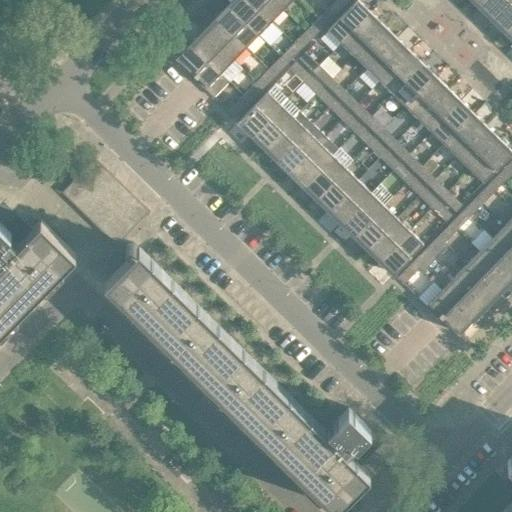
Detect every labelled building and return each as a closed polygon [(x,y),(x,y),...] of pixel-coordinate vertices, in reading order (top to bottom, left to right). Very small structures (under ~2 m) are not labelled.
[(271,21),(249,0),(231,0),(228,4),(258,33),(271,21)] [(275,0),(249,0),(271,21),(283,8),(275,0)] [(355,0),(327,28),(341,42),(370,11),(358,0),(355,0)] [(335,0),(331,4),(337,10),(346,0),(335,0)] [(491,17),(507,0),(482,0),(478,4),(491,17)] [(511,20),(511,0),(507,0),(491,17),(504,30),(511,20)] [(228,4),(215,17),(245,46),(258,33),(228,4)] [(331,4),(318,17),(324,23),(337,10),(331,4)] [(341,42),(354,54),(383,24),(370,11),(341,42)] [(245,46),(215,17),(202,29),(233,59),(245,46)] [(324,23),(318,17),(306,30),(312,36),(324,23)] [(396,37),(383,24),(354,54),(366,67),(396,37)] [(202,29),(190,42),(220,72),(233,59),(202,29)] [(306,30),(293,43),(299,49),(312,36),(306,30)] [(409,49),(396,37),(366,67),(379,79),(409,49)] [(229,80),(220,72),(190,42),(188,45),(186,43),(183,47),(184,48),(177,56),(193,72),(193,73),(195,75),(193,77),(213,96),(229,80)] [(299,49),(293,43),(281,56),(286,61),(299,49)] [(392,92),(422,62),(409,49),(379,79),(392,92)] [(313,70),(318,65),(305,51),(299,57),(313,70)] [(281,56),(268,69),(274,74),(286,61),(281,56)] [(303,80),(309,75),(295,61),(289,67),(303,80)] [(435,74),(422,62),(392,92),(405,105),(435,74)] [(331,77),(318,65),(313,70),(325,83),(331,77)] [(274,74),(268,69),(256,81),(261,87),(274,74)] [(418,117),(447,87),(435,74),(405,105),(418,117)] [(321,87),(309,75),(303,80),(316,93),(321,87)] [(338,95),(344,90),(331,77),(325,83),(338,95)] [(256,81),(243,94),(249,100),(261,87),(256,81)] [(237,120),(251,134),(286,97),(273,84),(237,120)] [(329,105),(334,100),(321,87),(316,93),(329,105)] [(460,100),(447,87),(418,117),(431,130),(460,100)] [(357,102),(344,90),(338,95),(351,108),(357,102)] [(227,110),(233,116),(249,100),(243,94),(227,110)] [(299,110),(286,97),(251,134),(264,146),(299,110)] [(347,112),(334,100),(329,105),(341,118),(347,112)] [(443,142),(473,112),(460,100),(431,130),(443,142)] [(364,121),(370,115),(357,102),(351,108),(364,121)] [(312,122),(299,110),(264,146),(276,159),(312,122)] [(341,118),(354,131),(360,125),(347,112),(341,118)] [(486,125),(473,112),(443,142),(456,155),(486,125)] [(382,128),(370,115),(364,121),(377,133),(382,128)] [(276,159),(289,171),(325,135),(312,122),(276,159)] [(373,137),(360,125),(354,131),(367,143),(373,137)] [(456,155),(469,168),(499,137),(486,125),(456,155)] [(390,146),(395,140),(382,128),(377,133),(390,146)] [(302,184),(332,153),(338,148),(325,135),(289,171),(302,184)] [(380,156),(386,150),(373,137),(367,143),(380,156)] [(511,150),(499,137),(469,168),(483,181),(511,150)] [(408,153),(395,140),(390,146),(403,158),(408,153)] [(398,163),(386,150),(380,156),(393,168),(398,163)] [(345,166),(332,153),(302,184),(315,196),(345,166)] [(415,171),(421,165),(408,153),(403,158),(415,171)] [(95,157),(78,174),(90,186),(106,168),(95,157)] [(511,170),(511,159),(501,171),(507,176),(511,170)] [(406,181),(411,175),(398,163),(393,168),(406,181)] [(434,178),(421,165),(415,171),(428,184),(434,178)] [(328,209),(358,179),(345,166),(315,196),(328,209)] [(90,186),(98,194),(115,177),(106,168),(90,186)] [(501,171),(488,184),(494,189),(507,176),(501,171)] [(73,203),(90,186),(78,174),(61,191),(73,203)] [(384,186),(390,179),(385,175),(372,191),(386,203),(393,193),(384,186)] [(424,188),(411,175),(406,181),(418,194),(424,188)] [(106,202),(123,185),(115,177),(98,194),(106,202)] [(441,196),(447,190),(434,178),(428,184),(441,196)] [(370,191),(358,179),(328,209),(341,222),(370,191)] [(494,189),(488,184),(476,197),(481,202),(494,189)] [(131,193),(123,185),(106,202),(115,210),(131,193)] [(98,194),(90,186),(73,203),(81,211),(98,194)] [(431,206),(437,200),(424,188),(418,194),(431,206)] [(460,204),(447,190),(441,196),(455,209),(460,204)] [(354,234),(383,204),(370,191),(341,222),(354,234)] [(115,210),(123,218),(140,201),(131,193),(115,210)] [(90,219),(106,202),(98,194),(81,211),(90,219)] [(476,197),(463,209),(469,215),(481,202),(476,197)] [(450,214),(437,200),(431,206),(445,220),(450,214)] [(149,210),(140,201),(123,218),(132,227),(149,210)] [(115,210),(106,202),(90,219),(98,227),(115,210)] [(396,216),(383,204),(354,234),(366,247),(396,216)] [(469,215),(463,209),(451,222),(456,228),(469,215)] [(106,235),(123,218),(115,210),(98,227),(106,235)] [(366,247),(379,259),(409,229),(396,216),(366,247)] [(106,235),(115,244),(132,227),(123,218),(106,235)] [(0,336),(8,328),(4,324),(10,319),(14,323),(31,306),(27,301),(32,296),(36,300),(53,283),(49,279),(55,273),(59,277),(76,260),(71,256),(75,253),(59,237),(62,234),(56,228),(53,231),(40,219),(17,242),(9,233),(10,232),(0,221),(0,247),(6,253),(0,259),(0,336)] [(451,222),(438,235),(444,241),(456,228),(451,222)] [(492,237),(511,257),(511,232),(504,225),(492,237)] [(409,229),(379,259),(393,273),(422,242),(409,229)] [(444,241),(438,235),(425,248),(431,254),(444,241)] [(509,280),(511,277),(511,257),(492,237),(479,250),(509,280)] [(334,438),(138,246),(126,259),(122,255),(116,261),(120,265),(104,281),(108,284),(104,288),(121,305),(125,301),(131,306),(127,311),(144,327),(148,323),(154,329),(150,333),(167,350),(171,346),(176,351),(172,355),(190,372),(194,368),(200,374),(196,378),(213,395),(217,391),(222,396),(218,401),(236,417),(240,413),(246,419),(242,423),(259,440),(263,436),(268,441),(264,446),(282,462),(286,458),(291,464),(287,468),(304,485),(308,481),(314,486),(310,490),(327,507),(331,503),(335,507),(348,493),(353,497),(361,489),(357,484),(369,472),(345,449),(354,440),(356,442),(369,428),(348,406),(334,421),(342,429),(334,438)] [(425,248),(413,261),(418,266),(431,254),(425,248)] [(466,263),(497,293),(509,280),(479,250),(466,263)] [(418,266),(413,261),(397,277),(403,282),(418,266)] [(484,306),(497,293),(466,263),(454,276),(484,306)] [(454,276),(441,289),(472,319),(484,306),(454,276)] [(472,319),(441,289),(428,302),(429,303),(426,305),(429,308),(437,316),(439,314),(441,316),(458,332),(472,319)] [(511,511),(511,454),(506,460),(511,465),(511,499),(499,511),(511,511)]
